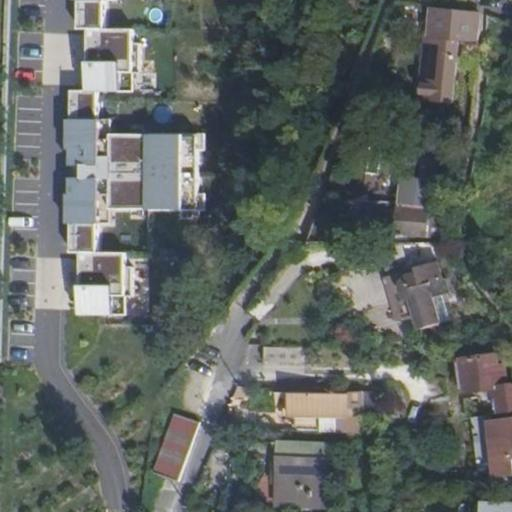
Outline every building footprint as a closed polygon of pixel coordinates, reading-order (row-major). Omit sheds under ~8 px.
[(81,307),(121,307),(121,293),(126,293),(126,264),(121,264),(121,249),(108,249),(108,219),(121,219),(121,205),(206,206),(206,132),(122,131),(122,116),(110,116),(110,87),(127,87),(127,71),(133,71),(133,42),(128,42),(128,27),(116,27),(116,0),(90,0),(90,42),(103,42),(102,72),(89,72),(89,87),(83,87),(83,264),(94,264),(94,294),(81,294),(81,307)] [(477,15),(433,10),(429,72),(423,72),(421,97),(448,99),(452,37),(477,39),(477,15)] [(381,233),(381,241),(414,240),(414,233),(443,231),(442,203),(396,203),(397,233),(381,233)] [(433,239),(414,240),(381,241),(376,240),(385,268),(405,261),(406,267),(386,272),(394,297),(399,296),(399,297),(404,313),(417,309),(420,322),(441,318),(430,279),(443,276),(438,259),(433,239)] [(371,240),(365,241),(362,251),(376,251),(375,243),(372,243),(371,243),(371,240)] [(386,317),(404,313),(399,297),(382,301),(386,317)] [(302,377),(302,348),(264,347),(264,377),(302,377)] [(499,399),(501,415),(511,413),(511,386),(508,387),(506,367),(500,368),(498,356),(463,361),(468,392),(491,389),(492,399),(499,399)] [(252,400),(252,389),(238,388),(234,399),(252,400)] [(290,420),(289,392),(271,393),(272,424),(319,423),(318,419),(290,420)] [(364,392),(352,392),(352,395),(291,394),(291,417),(353,419),(353,434),(365,432),(364,392)] [(377,431),(377,393),(364,392),(365,432),(377,431)] [(199,425),(174,417),(155,477),(180,484),(199,425)] [(511,421),(490,424),(495,474),(511,472),(511,459),(511,458),(511,457),(511,421)] [(282,445),(279,506),(327,508),(330,462),(324,461),(324,447),(282,445)]
